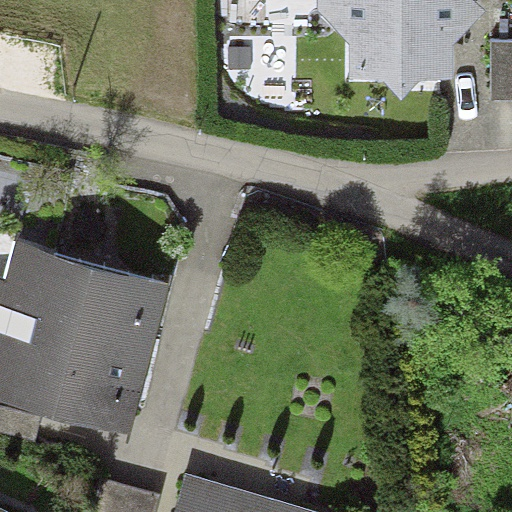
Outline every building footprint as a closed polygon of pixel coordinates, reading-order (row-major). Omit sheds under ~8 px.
[(317,0),(317,6),(346,22),(347,67),(390,65),(401,79),(414,62),(452,62),(452,29),(484,3),(481,0),(317,0)] [(511,31),(490,32),(491,94),(511,93),(511,31)] [(164,265),(12,230),(0,284),(0,391),(128,420),(164,265)] [(38,411),(0,402),(0,431),(31,439),(38,411)] [(184,464),(170,511),(323,511),(325,504),(184,464)] [(152,511),(158,486),(102,474),(93,511),(152,511)] [(38,511),(0,494),(0,511),(38,511)]
